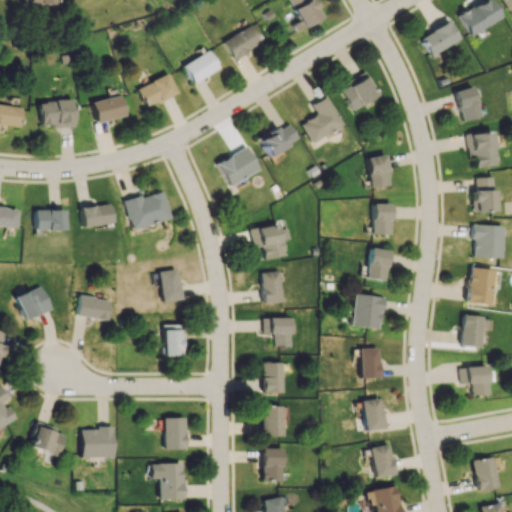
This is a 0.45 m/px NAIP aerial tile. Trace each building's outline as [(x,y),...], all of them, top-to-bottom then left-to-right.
[(289,24),(293,32),(320,16),(311,0),(285,0),(297,20),(289,24)] [(467,36),(497,17),(486,0),(478,0),(454,15),(467,36)] [(511,0),(498,0),(505,10),(511,5),(511,0)] [(455,39),(445,21),(416,37),(426,55),(455,39)] [(220,38),(228,57),(258,44),(250,26),(220,38)] [(216,68),(206,50),(179,65),(189,83),(216,68)] [(174,93),(165,73),(134,88),(143,107),(174,93)] [(373,97),(363,74),(336,86),(346,109),(373,97)] [(476,116),(467,86),(450,92),(459,121),(476,116)] [(92,121),(122,116),(118,95),(88,101),(92,121)] [(297,123),(307,142),(339,125),(323,96),(308,104),(314,114),(297,123)] [(36,101),(37,127),(71,126),(71,100),(36,101)] [(0,125),(17,127),(19,107),(0,104),(0,125)] [(255,137),(263,155),(294,141),(286,122),(255,137)] [(465,156),(470,155),(472,168),(493,164),(487,130),(462,135),(465,156)] [(213,161),(223,185),(254,171),(244,147),(213,161)] [(366,188),(385,185),(381,155),(363,157),(366,188)] [(468,212),(490,211),(489,177),(472,177),(472,189),(468,189),(468,212)] [(167,218),(159,189),(119,201),(128,230),(167,218)] [(387,203),(368,203),(368,234),(387,234),(387,203)] [(108,223),(106,204),(76,207),(78,226),(108,223)] [(14,208),(0,207),(0,226),(12,228),(14,208)] [(61,210),(30,209),(30,229),(61,230),(61,210)] [(260,259),(282,255),(280,240),(287,239),(285,228),(275,230),(274,223),(247,228),(250,248),(258,246),(260,259)] [(498,258),(499,225),(469,224),(468,257),(498,258)] [(381,280),(385,249),(366,247),(363,278),(381,280)] [(485,305),(491,270),(467,266),(462,301),(485,305)] [(154,271),(159,302),(178,299),(173,268),(154,271)] [(258,271),(259,302),(278,302),(277,271),(258,271)] [(48,309),(39,285),(11,296),(21,319),(48,309)] [(379,297),(350,293),(347,325),(376,328),(379,297)] [(73,315),(103,320),(106,299),(76,295),(73,315)] [(477,346),(478,315),(458,315),(457,345),(477,346)] [(259,333),(269,333),(269,346),(287,346),(287,317),(260,317),(259,333)] [(176,356),(177,324),(160,324),(159,356),(176,356)] [(374,347),(355,348),(356,378),(375,377),(374,347)] [(279,362),(260,362),(260,392),(279,392),(279,362)] [(467,394),(485,394),(484,366),(456,367),(456,383),(467,383),(467,394)] [(0,429),(1,431),(7,429),(4,423),(12,419),(3,402),(6,401),(0,390),(0,429)] [(361,430),(379,428),(377,398),(358,399),(361,430)] [(280,406),(259,405),(259,435),(280,436),(280,406)] [(181,417),(160,417),(160,448),(181,449),(181,417)] [(53,456),(60,435),(51,432),(53,427),(33,421),(24,446),(53,456)] [(109,457),(109,427),(77,427),(77,457),(109,457)] [(367,446),(370,476),(388,475),(386,444),(367,446)] [(279,447),(259,447),(259,481),(279,481),(279,447)] [(474,491),(494,487),(488,456),(468,460),(474,491)] [(178,462),(147,463),(147,478),(154,478),(155,499),(179,498),(178,462)] [(369,511),(395,511),(390,485),(365,490),(369,511)] [(259,499),(261,511),(281,511),(278,496),(259,499)] [(477,511),(499,511),(497,502),(477,505),(477,511)]
